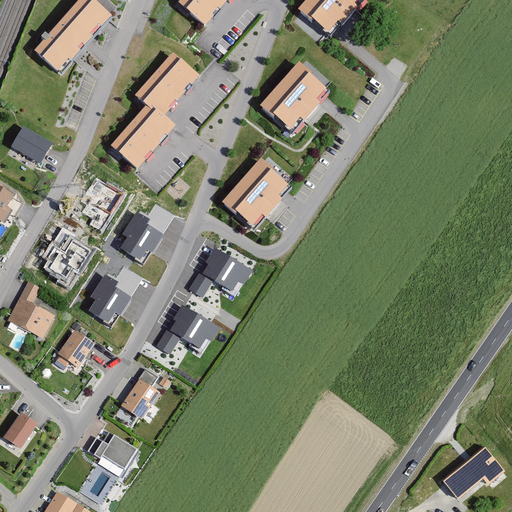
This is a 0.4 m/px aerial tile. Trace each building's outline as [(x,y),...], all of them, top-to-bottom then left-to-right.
[(113,21),(90,0),(86,0),(35,55),(59,78),(113,21)] [(186,0),(181,6),(208,31),(236,0),(186,0)] [(371,0),(312,0),(299,14),(332,44),(371,0)] [(203,82),(174,57),(136,100),(148,111),(150,108),(167,123),(203,82)] [(302,59),(262,102),(295,133),(335,90),(302,59)] [(112,151),(138,174),(176,131),(167,123),(150,108),(148,111),(112,151)] [(27,123),(14,145),(45,163),(57,141),(27,123)] [(262,154),(221,200),(257,228),(299,186),(262,154)] [(0,182),(0,216),(5,219),(13,206),(10,203),(16,193),(0,182)] [(149,219),(136,212),(122,234),(127,237),(120,248),(140,260),(147,250),(152,253),(163,234),(146,224),(149,219)] [(53,260),(49,269),(62,275),(68,263),(78,268),(89,244),(59,230),(51,247),(53,247),(48,258),(53,260)] [(237,298),(251,274),(216,253),(192,291),(202,297),(211,283),(237,298)] [(118,283),(106,275),(92,298),(96,300),(90,312),(110,324),(116,313),(121,316),(133,298),(115,287),(118,283)] [(29,278),(9,317),(46,337),(56,311),(35,300),(43,286),(29,278)] [(204,356),(219,332),(183,311),(160,349),(170,355),(179,340),(204,356)] [(11,329),(16,332),(10,344),(17,349),(28,330),(14,323),(11,329)] [(97,342),(75,327),(55,356),(76,371),(97,342)] [(141,423),(158,399),(139,386),(123,410),(141,423)] [(24,411),(6,434),(24,445),(40,422),(24,411)] [(125,477),(139,455),(104,432),(90,455),(125,477)] [(485,446),(445,479),(459,497),(483,478),(489,485),(506,471),(485,446)] [(88,511),(59,494),(47,511),(88,511)]
